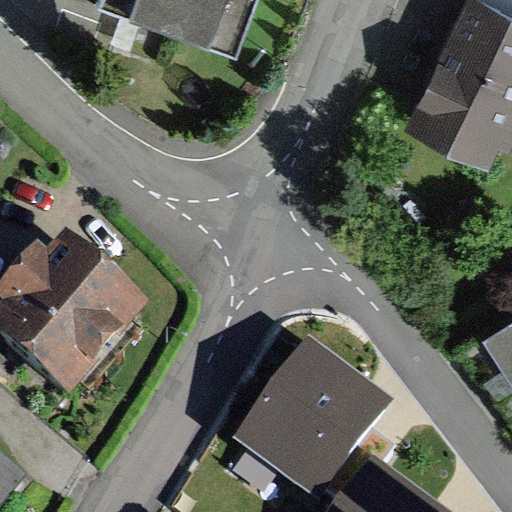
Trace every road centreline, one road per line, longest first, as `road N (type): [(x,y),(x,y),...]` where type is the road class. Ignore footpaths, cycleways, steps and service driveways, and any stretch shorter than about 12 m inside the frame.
road 1 (residential): [(259,228),(364,292),(511,487)]
road 2 (residential): [(259,228),(181,403),(116,511)]
road 3 (residential): [(0,60),(165,195),(259,228)]
road 4 (residential): [(356,0),(259,228)]
